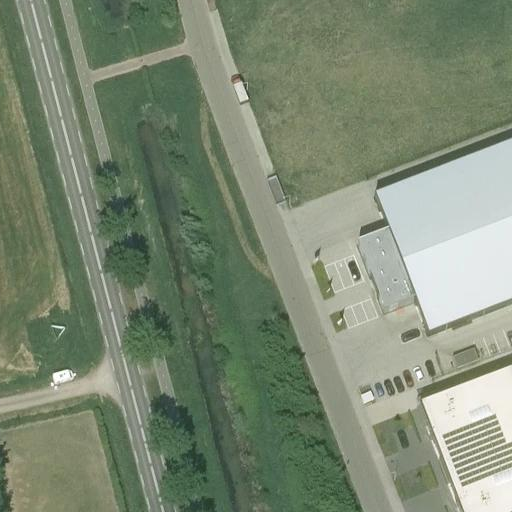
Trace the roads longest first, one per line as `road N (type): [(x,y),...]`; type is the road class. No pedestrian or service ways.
road 1 (unclassified): [(193,0),(379,511)]
road 2 (secondary): [(163,511),(30,0)]
